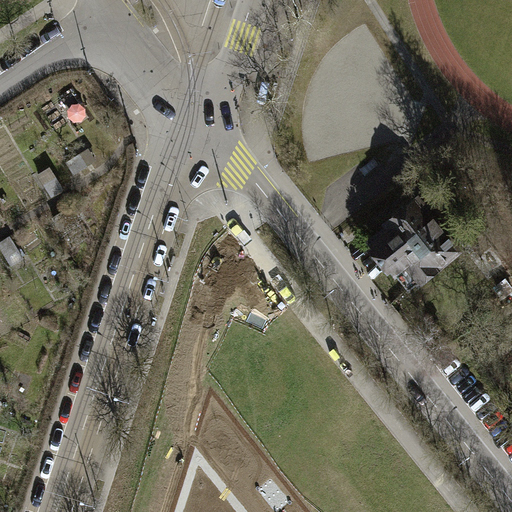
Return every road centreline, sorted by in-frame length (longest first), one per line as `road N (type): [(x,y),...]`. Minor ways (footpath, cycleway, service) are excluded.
road 1 (tertiary): [(198,121),(511,503)]
road 2 (tertiary): [(56,511),(168,170),(198,121)]
road 3 (residential): [(255,0),(232,63),(198,121)]
road 4 (residential): [(112,21),(198,121)]
road 5 (residential): [(112,21),(0,88)]
